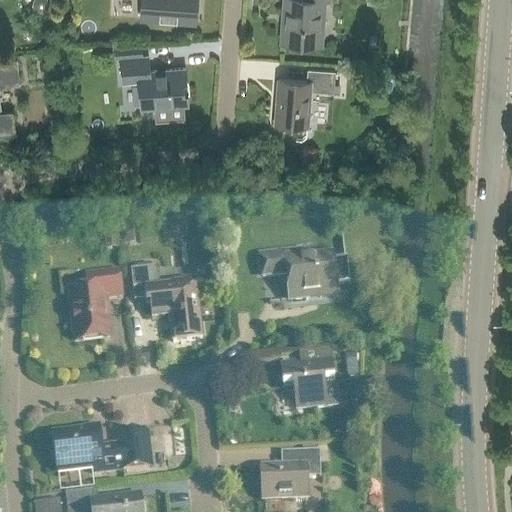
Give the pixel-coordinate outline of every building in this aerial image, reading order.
[(194,22),(195,0),(143,0),(142,19),(194,22)] [(330,1),(329,0),(284,0),(281,42),(322,45),(325,1),(330,1)] [(121,59),(143,57),(142,45),(115,47),(116,59),(121,59)] [(61,55),(40,57),(42,82),(63,80),(61,55)] [(149,56),(143,57),(121,59),(123,83),(139,82),(141,108),(153,107),(154,119),(170,118),(169,106),(189,104),(186,68),(150,71),(149,56)] [(0,85),(20,84),(17,60),(0,61),(0,85)] [(334,92),(336,71),(308,69),(307,81),(279,79),(278,91),(276,90),(276,96),(278,96),(276,123),(308,125),(310,91),(334,92)] [(368,76),(367,94),(388,95),(390,77),(368,76)] [(0,134),(14,133),(13,113),(0,113),(0,134)] [(120,235),(121,249),(134,248),(132,234),(120,235)] [(114,238),(104,239),(105,253),(116,252),(114,238)] [(290,305),(337,300),(333,259),(302,263),(301,254),(260,258),(263,280),(287,277),(290,305)] [(158,288),(156,270),(131,273),(134,304),(150,303),(152,321),(170,318),(173,346),(202,343),(202,341),(201,341),(198,318),(199,317),(198,305),(205,304),(203,289),(191,290),(190,281),(170,284),(170,287),(158,288)] [(106,302),(122,301),(119,275),(87,278),(89,295),(69,298),(74,345),(110,341),(106,302)] [(337,409),(335,387),(332,364),(281,370),(283,393),(293,392),(295,414),(327,411),(337,409)] [(101,450),(99,433),(53,439),(57,477),(92,473),(93,478),(149,471),(145,438),(119,441),(120,448),(101,450)] [(305,481),(320,481),(320,454),(289,456),(290,470),(264,471),(265,504),(305,502),(305,481)] [(141,511),(140,500),(95,505),(94,493),(65,496),(67,511),(141,511)] [(37,511),(62,511),(62,503),(37,504),(37,511)]
